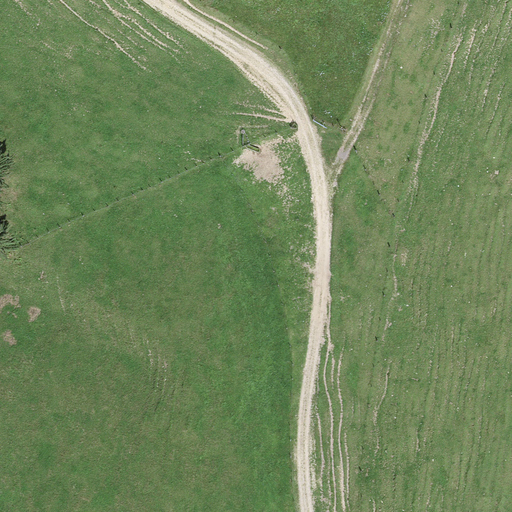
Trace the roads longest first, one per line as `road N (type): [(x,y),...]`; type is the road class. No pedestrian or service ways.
road 1 (track): [(309,511),(319,188)]
road 2 (track): [(319,188),(305,128),(279,82),(164,0)]
road 3 (track): [(401,0),(366,106),(319,188)]
